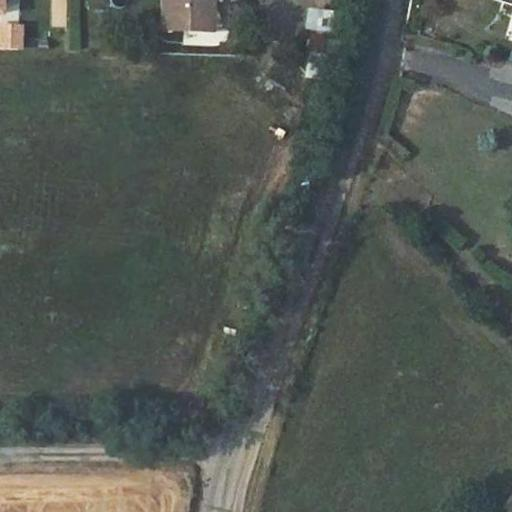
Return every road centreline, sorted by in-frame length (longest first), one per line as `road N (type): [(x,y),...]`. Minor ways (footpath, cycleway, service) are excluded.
road 1 (unclassified): [(371,0),(366,52),(223,473),(217,511)]
road 2 (track): [(232,449),(0,459)]
